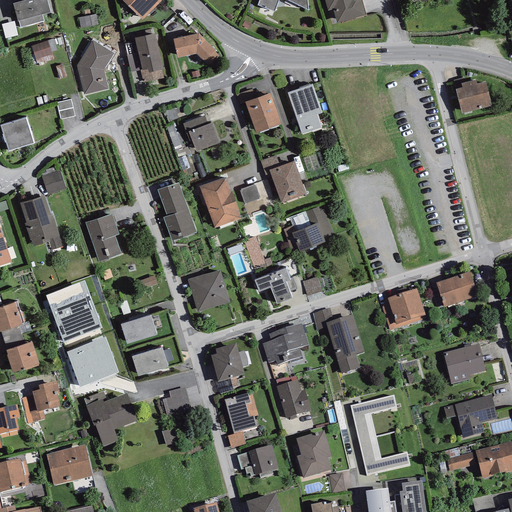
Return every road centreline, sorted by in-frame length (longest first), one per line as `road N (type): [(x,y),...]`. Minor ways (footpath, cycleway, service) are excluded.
road 1 (residential): [(482,253),(191,344)]
road 2 (residential): [(191,344),(110,118)]
road 3 (residential): [(434,53),(482,253)]
road 4 (tertiary): [(434,53),(289,58),(252,50)]
road 5 (residential): [(237,511),(191,344)]
road 6 (residential): [(110,118),(225,80),(252,50)]
road 7 (residential): [(0,188),(110,118)]
